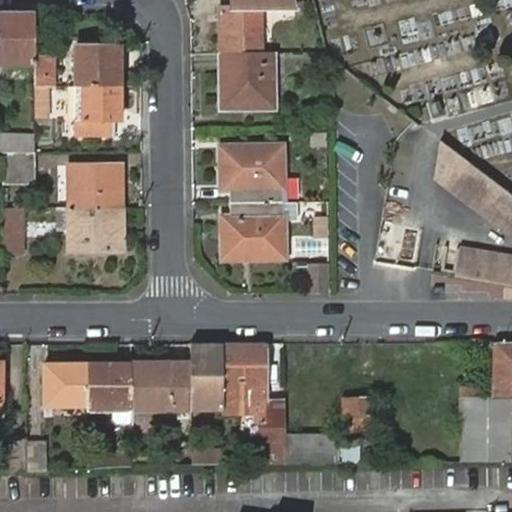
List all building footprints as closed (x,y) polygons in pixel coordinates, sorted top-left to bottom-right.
[(220,52),(263,51),(263,8),(294,9),(292,0),(231,0),(231,7),(219,8),(220,52)] [(34,57),(34,11),(0,11),(0,62),(34,63),(34,57)] [(74,86),(120,86),(119,46),(74,47),(74,86)] [(271,106),(270,51),(263,51),(220,52),(220,107),(271,106)] [(54,57),(34,57),(34,63),(34,86),(49,86),(54,86),(54,57)] [(49,116),(49,86),(34,86),(34,116),(49,116)] [(120,105),(120,86),(74,86),(74,136),(113,136),(114,121),(114,105),(120,105)] [(0,134),(0,147),(34,148),(34,135),(0,134)] [(511,192),(439,138),(432,178),(511,237),(511,235),(511,192)] [(231,200),(283,199),(282,144),(222,145),(222,184),(231,183),(231,200)] [(30,151),(0,150),(0,151),(1,184),(31,184),(30,151)] [(65,165),(66,207),(115,206),(123,206),(122,164),(65,165)] [(284,256),(283,199),(231,200),(231,216),(223,216),(224,256),(242,257),(242,252),(252,253),(252,256),(284,256)] [(66,207),(55,207),(55,229),(67,228),(67,251),(124,250),(124,227),(115,227),(115,206),(66,207)] [(115,227),(124,227),(123,206),(115,206),(115,227)] [(23,227),(23,207),(1,207),(3,257),(23,257),(23,227)] [(511,285),(511,255),(459,247),(453,273),(511,285)] [(327,262),(312,262),(312,292),(328,291),(327,262)] [(511,340),(511,341),(494,340),(495,398),(511,397),(511,340)] [(221,342),(190,342),(191,364),(191,407),(221,406),(221,342)] [(258,464),(286,463),(286,435),(285,398),(263,397),(263,342),(221,342),(221,406),(222,413),(257,412),(258,464)] [(85,405),(86,365),(44,364),(45,405),(85,405)] [(130,364),(86,365),(85,405),(85,408),(111,408),(111,419),(115,423),(129,423),(130,408),(130,364)] [(130,364),(130,408),(191,407),(191,364),(130,364)] [(460,390),(460,400),(481,399),(482,390),(460,390)] [(460,400),(461,461),(511,460),(511,397),(495,398),(481,399),(460,400)] [(342,401),(343,446),(374,446),(373,401),(342,401)] [(286,463),(336,463),(336,437),(286,435),(286,463)] [(2,438),(1,475),(23,473),(24,442),(24,437),(2,438)] [(24,442),(23,473),(44,472),(44,442),(24,442)] [(192,451),(192,465),(222,465),(222,450),(192,451)] [(85,452),(85,469),(96,468),(128,467),(129,452),(85,452)]
